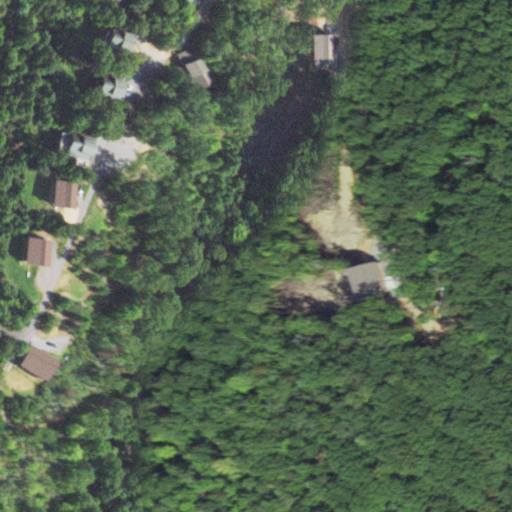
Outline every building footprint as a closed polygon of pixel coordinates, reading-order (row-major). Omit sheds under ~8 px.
[(129,54),(135,38),(107,29),(101,45),(129,54)] [(201,89),(189,50),(173,54),(185,94),(201,89)] [(126,82),(95,74),(89,94),(121,103),(126,82)] [(92,140),(56,135),(53,156),(89,161),(92,140)] [(49,209),(74,209),(75,183),(50,183),(49,209)] [(50,243),(26,239),(22,264),(46,268),(50,243)] [(55,363),(29,347),(17,368),(43,383),(55,363)]
